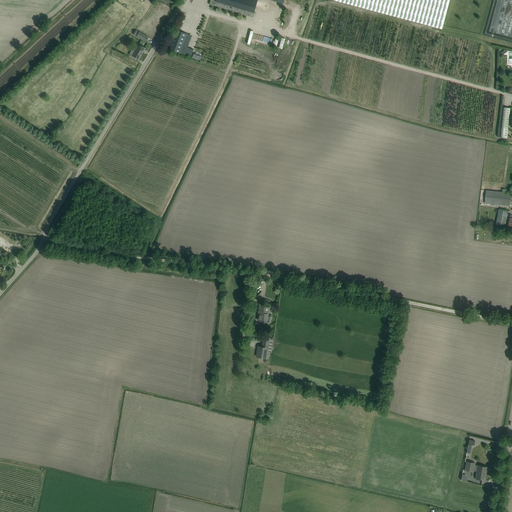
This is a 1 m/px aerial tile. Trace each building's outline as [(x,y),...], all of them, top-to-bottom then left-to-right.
[(257,0),(210,0),(209,4),(253,17),(257,0)] [(334,0),(442,29),(449,0),(334,0)] [(148,37),(136,30),(133,34),(145,41),(148,37)] [(192,36),(180,32),(176,30),(169,48),(191,57),(193,49),(188,47),(192,36)] [(145,48),(140,46),(138,44),(136,48),(134,46),(130,54),(138,59),(145,48)] [(486,190),(485,203),(509,206),(510,196),(511,193),(505,192),(486,190)] [(508,211),(498,209),(495,225),(505,227),(508,211)] [(259,304),(259,308),(258,313),(259,313),(258,320),(270,322),(270,317),(267,317),(268,314),(269,312),(269,307),(263,306),(264,304),(259,304)] [(258,346),(256,357),(267,358),(268,351),(271,351),(273,338),(262,337),(260,346),(258,346)] [(467,452),(471,453),(473,444),(474,445),(475,441),(473,441),(469,440),(469,443),(467,452)] [(487,467),(482,466),(475,465),(475,463),(467,461),(465,470),(474,471),(474,470),(477,471),(475,478),(481,479),(481,480),(482,480),(482,479),(484,480),(485,472),(486,473),(487,467)]
